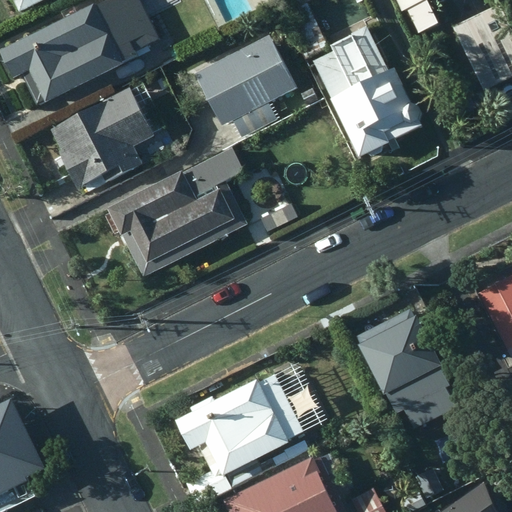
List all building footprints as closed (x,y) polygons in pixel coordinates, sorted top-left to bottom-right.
[(24,74),(39,106),(141,54),(138,50),(161,38),(141,0),(106,0),(98,5),(96,2),(1,49),(15,78),(24,74)] [(15,0),(21,11),(21,12),(45,0),(15,0)] [(274,3),(272,0),(252,0),(257,11),(274,3)] [(276,0),(306,61),(331,49),(308,2),(312,0),(276,0)] [(397,0),(404,13),(410,10),(422,34),(442,24),(430,0),(397,0)] [(511,24),(502,3),(455,26),(486,90),(511,77),(511,24)] [(335,49),(315,60),(361,157),(427,126),(398,67),(390,70),(369,25),(332,42),(335,49)] [(298,87),(270,35),(197,73),(224,125),(234,120),(243,138),(280,118),(272,100),(298,87)] [(131,87),(52,127),(79,187),(103,175),(107,183),(146,163),(137,146),(157,135),(156,133),(167,127),(146,85),(133,92),(131,87)] [(247,181),(231,149),(110,208),(112,213),(108,215),(117,234),(122,231),(145,278),(250,226),(232,189),(247,181)] [(268,211),(250,221),(261,245),(280,235),(268,211)] [(511,277),(479,292),(511,356),(511,277)] [(445,365),(414,306),(357,335),(398,412),(405,408),(417,430),(459,407),(448,388),(452,386),(441,366),(445,365)] [(260,379),(178,420),(192,450),(201,445),(218,480),(293,443),(292,440),(306,433),(277,375),(262,382),(260,379)] [(58,463),(24,393),(0,404),(0,511),(2,511),(39,495),(30,476),(36,473),(58,463)] [(341,511),(315,456),(225,500),(230,511),(341,511)] [(443,494),(431,468),(407,478),(419,505),(443,494)] [(386,511),(375,488),(350,500),(356,511),(386,511)]
